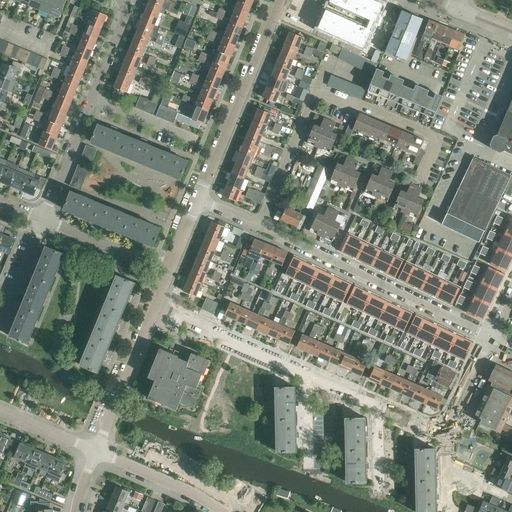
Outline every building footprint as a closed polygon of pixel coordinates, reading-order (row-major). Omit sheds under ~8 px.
[(31,0),(29,6),(39,10),(43,0),(31,0)] [(43,0),(39,10),(49,14),(54,0),(43,0)] [(54,0),(49,14),(58,18),(59,18),(66,0),(54,0)] [(164,0),(149,0),(147,7),(162,13),(163,9),(161,8),(164,0)] [(254,0),(253,0),(238,0),(235,8),(248,13),(254,0)] [(296,0),(290,15),(302,20),(311,23),(321,0),(296,0)] [(330,0),(318,27),(363,47),(382,4),(373,0),(330,0)] [(192,6),(187,4),(183,13),(188,16),(192,6)] [(70,16),(75,18),(80,8),(75,6),(70,16)] [(188,16),(193,18),(197,8),(192,6),(188,16)] [(162,13),(147,7),(141,20),(154,25),(158,17),(160,17),(162,13)] [(235,8),(231,19),(244,24),(248,13),(235,8)] [(107,15),(94,10),(90,19),(88,18),(86,23),(88,24),(88,23),(101,29),(107,15)] [(385,51),(393,54),(406,60),(407,59),(409,53),(409,52),(411,47),(412,47),(423,19),(402,10),(401,11),(399,18),(398,19),(396,26),(395,26),(395,27),(391,37),(390,38),(391,38),(388,44),(388,45),(386,50),(385,51)] [(231,19),(226,30),(239,35),(244,24),(231,19)] [(154,25),(141,20),(137,31),(150,36),(157,39),(159,35),(157,34),(160,28),(154,25)] [(179,20),(177,26),(189,30),(191,24),(179,20)] [(427,39),(431,41),(438,24),(428,21),(423,35),(428,37),(427,39)] [(97,39),(101,29),(88,23),(88,24),(84,34),(97,39)] [(436,40),(441,42),(447,28),(438,24),(431,41),(435,42),(436,40)] [(186,36),(188,31),(177,26),(175,32),(186,36)] [(445,46),(449,48),(456,32),(447,28),(441,42),(446,44),(445,46)] [(226,30),(222,40),(235,46),(239,35),(226,30)] [(137,31),(133,42),(146,47),(150,36),(137,31)] [(298,48),(302,37),(289,32),(285,43),(298,48)] [(456,32),(449,48),(453,50),(454,47),(459,49),(465,35),(456,32)] [(97,39),(84,34),(80,45),(92,50),(97,39)] [(176,45),(181,47),(185,36),(180,35),(176,45)] [(187,39),(184,46),(193,49),(196,42),(187,39)] [(235,46),(222,40),(218,51),(231,56),(235,46)] [(0,48),(0,52),(4,54),(9,43),(3,41),(0,48)] [(133,42),(128,52),(141,58),(146,47),(133,42)] [(4,54),(10,57),(14,45),(9,43),(4,54)] [(293,59),(298,48),(285,43),(280,54),(293,59)] [(330,49),(336,52),(339,46),(333,43),(330,49)] [(10,57),(15,59),(20,48),(14,45),(10,57)] [(92,50),(80,45),(75,56),(88,61),(92,50)] [(15,59),(21,61),(25,50),(20,48),(15,59)] [(338,58),(343,61),(347,51),(342,48),(338,58)] [(321,58),(323,53),(314,49),(311,54),(321,58)] [(26,63),(31,52),(25,50),(21,61),(26,63)] [(231,56),(218,51),(213,62),(226,67),(231,56)] [(343,61),(348,63),(352,53),(347,51),(343,61)] [(26,63),(32,66),(36,55),(31,52),(26,63)] [(141,58),(128,52),(124,63),(137,68),(141,58)] [(348,63),(352,65),(357,55),(352,53),(348,63)] [(289,70),(293,59),(280,54),(276,65),(289,70)] [(32,66),(37,68),(42,57),(36,55),(32,66)] [(352,65),(357,68),(361,58),(357,55),(352,65)] [(88,61),(75,56),(71,67),(84,72),(88,61)] [(37,68),(38,68),(43,70),(48,59),(42,57),(37,68)] [(357,68),(362,70),(366,60),(361,58),(357,68)] [(362,70),(367,72),(371,63),(366,60),(362,70)] [(3,63),(0,71),(0,74),(13,80),(17,71),(20,72),(23,65),(14,61),(12,66),(3,63)] [(213,62),(209,73),(222,78),(226,67),(213,62)] [(137,68),(124,63),(119,74),(134,80),(136,76),(134,75),(137,68)] [(371,63),(367,72),(372,75),(376,65),(371,63)] [(284,81),(289,70),(276,65),(272,75),(284,81)] [(84,72),(71,67),(66,77),(79,83),(84,72)] [(43,70),(38,68),(34,75),(40,77),(43,70)] [(368,91),(378,95),(385,78),(382,76),(384,71),(377,68),(368,91)] [(174,71),(171,79),(179,82),(182,74),(174,71)] [(209,73),(204,84),(217,89),(222,78),(209,73)] [(0,74),(0,88),(8,92),(13,80),(0,74)] [(134,80),(119,74),(114,87),(127,92),(130,84),(132,84),(134,80)] [(378,95),(388,99),(398,77),(391,74),(389,79),(385,78),(378,95)] [(272,75),(267,86),(280,92),(284,93),(288,82),(284,81),(272,75)] [(327,85),(332,87),(336,77),(331,75),(327,85)] [(300,81),(310,85),(312,80),(302,76),(300,81)] [(79,83),(66,77),(62,88),(75,93),(79,83)] [(139,82),(146,85),(148,81),(141,77),(139,82)] [(332,87),(337,89),(341,79),(336,77),(332,87)] [(388,99),(401,104),(408,87),(402,85),(404,80),(398,77),(388,99)] [(337,89),(342,91),(346,81),(341,79),(337,89)] [(342,91),(347,93),(351,83),(346,81),(342,91)] [(347,93),(352,95),(356,85),(351,83),(347,93)] [(204,84),(200,94),(213,100),(217,89),(204,84)] [(401,104),(413,110),(422,87),(416,84),(414,89),(408,87),(401,104)] [(352,95),(356,97),(361,87),(356,85),(352,95)] [(263,97),(275,103),(280,92),(267,86),(263,97)] [(361,87),(356,97),(361,99),(366,89),(361,87)] [(413,110),(423,114),(430,96),(427,95),(429,90),(422,87),(413,110)] [(0,88),(0,101),(4,103),(8,92),(0,88)] [(70,104),(75,93),(62,88),(58,99),(70,104)] [(303,101),(305,96),(296,92),(294,97),(303,101)] [(430,96),(423,114),(433,118),(443,96),(436,93),(433,98),(430,96)] [(127,99),(137,103),(139,98),(129,94),(127,99)] [(213,100),(200,94),(196,105),(209,110),(213,100)] [(135,108),(141,110),(146,99),(140,97),(135,108)] [(291,102),(301,106),(303,101),(294,97),(291,102)] [(70,104),(58,99),(53,110),(66,115),(70,104)] [(141,110),(147,113),(151,102),(146,99),(141,110)] [(489,144),(491,149),(500,152),(504,151),(511,153),(511,99),(497,134),(493,136),(489,144)] [(147,113),(153,115),(157,104),(151,102),(147,113)] [(180,114),(177,120),(192,126),(194,120),(203,124),(209,110),(196,105),(194,104),(192,109),(194,110),(190,118),(180,114)] [(156,116),(162,119),(166,108),(160,105),(156,116)] [(162,119),(167,121),(172,110),(166,108),(162,119)] [(266,125),(271,114),(258,109),(253,120),(266,125)] [(66,115),(53,110),(49,121),(62,126),(66,115)] [(172,110),(167,121),(173,124),(178,112),(172,110)] [(353,130),(363,134),(370,118),(359,113),(355,123),(350,121),(344,135),(350,137),(353,130)] [(306,143),(329,153),(337,134),(331,132),(335,123),(324,118),(320,127),(314,125),(306,143)] [(363,134),(374,139),(381,122),(370,118),(363,134)] [(262,136),(266,125),(253,120),(249,130),(262,136)] [(62,126),(49,121),(44,131),(57,137),(62,126)] [(374,139),(384,143),(391,127),(381,122),(374,139)] [(98,124),(91,142),(104,147),(103,148),(108,150),(108,149),(121,154),(128,136),(116,131),(117,129),(112,127),(111,129),(98,124)] [(384,143),(395,148),(402,131),(391,127),(384,143)] [(52,150),(57,137),(44,131),(43,130),(41,135),(43,136),(39,145),(52,150)] [(257,147),(262,136),(249,130),(245,141),(257,147)] [(395,148),(406,152),(413,136),(402,131),(395,148)] [(140,141),(128,136),(121,154),(133,160),(138,162),(138,161),(151,167),(158,149),(146,144),(146,141),(141,139),(140,141)] [(413,136),(406,152),(416,157),(413,164),(418,166),(424,152),(419,149),(423,140),(413,136)] [(22,140),(20,147),(26,149),(28,142),(22,140)] [(253,157),(257,147),(245,141),(240,152),(253,157)] [(86,145),(84,151),(95,155),(97,150),(86,145)] [(280,156),(282,151),(273,147),(272,148),(271,152),(280,156)] [(40,148),(37,153),(49,158),(51,152),(40,148)] [(170,154),(158,149),(151,167),(163,172),(168,174),(181,179),(188,161),(175,156),(176,154),(171,151),(170,154)] [(84,151),(81,157),(92,161),(95,155),(84,151)] [(253,157),(240,152),(236,163),(249,168),(253,157)] [(314,156),(312,161),(326,167),(328,162),(314,156)] [(81,157),(79,163),(90,167),(92,161),(81,157)] [(352,191),(353,191),(361,173),(354,171),(358,161),(347,157),(343,166),(337,163),(330,182),(352,191)] [(447,213),(441,225),(465,236),(479,242),(485,231),(488,224),(491,218),(492,216),(494,211),(503,192),(505,193),(510,195),(511,191),(511,172),(510,175),(501,170),(473,157),(447,213)] [(7,161),(0,179),(0,181),(11,186),(18,167),(19,166),(7,161)] [(79,163),(76,168),(88,173),(90,167),(79,163)] [(244,179),(249,168),(236,163),(231,174),(244,179)] [(264,169),(262,174),(272,178),(274,173),(274,172),(276,167),(271,164),(268,171),(264,169)] [(304,207),(308,208),(312,210),(330,169),(319,164),(301,205),(304,207)] [(11,186),(22,191),(30,172),(18,167),(11,186)] [(364,192),(387,202),(395,183),(389,181),(393,172),(382,167),(378,176),(372,174),(364,192)] [(76,168),(74,174),(85,179),(88,173),(76,168)] [(30,172),(22,191),(33,196),(36,188),(42,190),(47,179),(41,177),(39,181),(33,178),(35,174),(30,172)] [(74,174),(72,180),(83,185),(85,179),(74,174)] [(240,190),(244,179),(231,174),(227,184),(240,190)] [(260,179),(270,183),(272,178),(262,174),(260,178),(260,179)] [(83,185),(72,180),(69,186),(80,190),(83,185)] [(235,201),(240,190),(227,184),(222,196),(235,201)] [(393,209),(416,219),(424,200),(418,197),(422,188),(410,184),(407,193),(401,190),(393,209)] [(263,199),(265,194),(255,190),(255,191),(253,195),(263,199)] [(71,191),(63,209),(76,214),(75,217),(80,219),(81,217),(93,222),(101,204),(88,199),(89,198),(84,196),(83,196),(71,191)] [(261,204),(263,200),(253,196),(251,199),(251,200),(261,204)] [(113,209),(101,204),(93,222),(106,227),(105,229),(110,231),(111,229),(123,234),(130,216),(118,211),(118,210),(113,208),(113,209)] [(356,205),(353,211),(362,214),(364,208),(356,205)] [(308,208),(304,207),(304,208),(302,208),(299,213),(286,207),(283,213),(282,213),(280,217),(281,217),(281,219),(297,227),(302,215),(305,217),(308,210),(307,210),(308,208)] [(309,231),(332,242),(341,224),(335,221),(339,212),(328,207),(324,216),(318,213),(309,231)] [(130,216),(123,234),(135,239),(135,241),(140,243),(141,241),(153,246),(160,228),(148,223),(148,222),(143,220),(143,221),(130,216)] [(206,235),(219,240),(221,241),(223,236),(221,236),(225,227),(217,224),(212,222),(206,235)] [(403,225),(400,230),(409,234),(411,228),(403,225)] [(511,236),(504,233),(500,240),(511,245),(511,236)] [(348,237),(341,252),(349,256),(357,238),(349,234),(348,237)] [(4,235),(0,243),(0,250),(9,254),(15,240),(4,235)] [(206,235),(202,245),(215,251),(219,240),(206,235)] [(236,247),(241,249),(245,239),(240,237),(236,247)] [(357,238),(349,256),(356,259),(365,242),(357,238)] [(260,257),(265,244),(254,239),(252,245),(249,252),(247,256),(258,260),(260,257)] [(511,245),(500,240),(496,248),(511,255),(511,245)] [(365,242),(356,259),(364,263),(373,245),(365,242)] [(247,243),(242,254),(247,256),(249,252),(252,245),(247,243)] [(260,257),(271,261),(276,248),(265,244),(260,257)] [(202,245),(197,256),(210,262),(215,251),(202,245)] [(373,245),(364,263),(372,267),(380,249),(373,245)] [(39,264),(34,276),(52,284),(57,272),(59,267),(59,266),(64,254),(46,246),(41,259),(39,258),(37,263),(39,264)] [(276,248),(271,261),(282,266),(287,253),(276,248)] [(511,255),(496,248),(493,255),(511,264),(511,260),(511,255)] [(380,249),(372,267),(379,270),(388,253),(380,249)] [(388,253),(379,270),(387,274),(395,256),(388,253)] [(489,263),(507,272),(511,264),(493,255),(489,263)] [(197,256),(193,267),(206,272),(210,262),(197,256)] [(286,273),(285,275),(293,279),(302,260),(294,256),(286,273)] [(395,256),(387,274),(395,278),(403,260),(395,256)] [(302,260),(293,279),(302,283),(311,264),(302,260)] [(406,261),(398,279),(406,283),(414,265),(406,261)] [(311,264),(302,283),(310,287),(319,268),(311,264)] [(414,265),(406,283),(413,287),(422,269),(414,265)] [(487,266),(484,274),(502,283),(505,275),(488,266),(487,266)] [(193,267),(189,278),(201,283),(206,272),(193,267)] [(250,267),(245,280),(250,282),(255,269),(250,267)] [(319,268),(310,287),(318,291),(327,272),(319,268)] [(422,269),(413,287),(421,290),(429,273),(422,269)] [(327,272),(318,291),(326,294),(335,275),(327,272)] [(429,273),(421,290),(428,294),(437,276),(429,273)] [(484,274),(480,282),(498,290),(502,283),(484,274)] [(110,293),(105,305),(123,313),(128,300),(130,301),(132,296),(130,295),(135,283),(117,275),(112,288),(111,287),(108,293),(110,293)] [(335,275),(326,294),(334,298),(343,279),(335,275)] [(52,284),(34,276),(29,289),(27,288),(25,293),(27,294),(22,306),(40,314),(45,301),(47,296),(52,284)] [(437,276),(428,294),(436,298),(444,280),(437,276)] [(201,283),(189,278),(183,291),(196,296),(200,288),(201,288),(203,284),(201,283)] [(343,279),(334,298),(342,302),(343,302),(352,283),(343,279)] [(444,280),(436,298),(444,302),(452,284),(444,280)] [(480,282),(476,289),(494,298),(498,290),(480,282)] [(242,293),(240,298),(244,300),(247,294),(246,294),(249,288),(250,286),(244,283),(243,287),(241,292),(242,293)] [(452,284),(444,302),(451,305),(460,287),(452,284)] [(355,285),(346,304),(354,308),(363,289),(355,285)] [(363,289),(354,308),(362,312),(372,293),(363,289)] [(476,289),(473,297),(491,305),(494,298),(476,289)] [(266,292),(263,300),(269,303),(272,294),(266,292)] [(372,293),(362,312),(371,316),(380,297),(372,293)] [(380,297),(371,316),(379,320),(388,301),(380,297)] [(473,297),(469,304),(487,313),(491,305),(473,297)] [(201,309),(207,312),(212,301),(206,298),(201,309)] [(212,301),(207,312),(213,314),(218,303),(212,301)] [(388,301),(379,320),(387,324),(396,305),(388,301)] [(225,315),(236,320),(241,308),(230,303),(225,315)] [(469,304),(465,312),(481,320),(483,321),(487,313),(469,304)] [(97,323),(92,335),(110,342),(115,330),(117,331),(120,326),(117,325),(123,313),(105,305),(99,318),(98,317),(96,322),(97,323)] [(396,305),(387,324),(395,327),(404,308),(396,305)] [(40,314),(22,306),(17,318),(14,318),(12,323),(15,324),(9,336),(27,343),(32,331),(33,331),(35,326),(40,314)] [(236,320),(246,325),(252,312),(241,308),(236,320)] [(404,308),(395,327),(403,332),(404,332),(413,313),(404,308)] [(246,325),(257,329),(262,317),(252,312),(246,325)] [(416,314),(407,333),(415,337),(424,318),(416,314)] [(257,329),(268,334),(273,322),(262,317),(257,329)] [(273,322),(268,334),(278,339),(284,326),(287,319),(283,317),(282,317),(279,324),(273,322)] [(424,318),(415,337),(423,341),(433,322),(424,318)] [(433,322),(423,341),(432,345),(441,326),(433,322)] [(297,347),(307,352),(313,339),(316,332),(319,325),(315,324),(309,337),(302,334),(297,347)] [(284,326),(278,339),(289,344),(295,331),(284,326)] [(441,326),(432,345),(440,349),(449,330),(441,326)] [(449,330),(440,349),(448,353),(457,334),(449,330)] [(457,334),(448,353),(456,357),(465,338),(457,334)] [(85,353),(80,365),(98,372),(103,359),(105,360),(108,355),(105,354),(110,342),(92,335),(87,347),(86,347),(84,352),(85,353)] [(465,338),(456,357),(464,361),(474,342),(469,339),(465,338)] [(307,352),(318,357),(324,344),(313,339),(307,352)] [(318,357),(329,361),(335,349),(324,344),(318,357)] [(178,356),(174,354),(160,348),(148,377),(155,380),(148,398),(177,409),(179,403),(194,408),(201,390),(197,388),(202,374),(204,375),(210,360),(191,353),(187,364),(177,360),(178,356)] [(329,361),(340,366),(345,353),(335,349),(329,361)] [(340,366),(350,371),(356,358),(345,353),(340,366)] [(356,358),(350,371),(361,376),(367,363),(356,358)] [(431,367),(439,371),(436,377),(439,379),(437,383),(435,387),(440,389),(442,385),(445,387),(447,383),(450,384),(451,382),(453,382),(454,380),(453,379),(456,373),(442,366),(442,365),(434,361),(431,367)] [(511,372),(496,365),(488,380),(492,382),(490,386),(488,385),(474,415),(481,418),(479,423),(500,433),(500,432),(511,438),(511,428),(504,424),(511,407),(511,372)] [(369,379),(380,384),(385,371),(374,366),(369,379)] [(380,384),(390,388),(396,376),(385,371),(380,384)] [(390,388),(401,393),(407,380),(396,376),(390,388)] [(401,393),(412,398),(417,385),(407,380),(401,393)] [(412,398),(425,404),(431,389),(427,387),(426,389),(417,385),(412,398)] [(299,432),(296,432),(295,406),(298,406),(298,400),(295,400),(295,387),(276,387),(277,452),(296,451),(296,438),(299,438),(299,432)] [(431,389),(425,404),(438,409),(443,397),(435,393),(435,391),(431,389)] [(366,463),(365,437),(368,437),(368,431),(365,431),(365,418),(346,418),(347,483),(366,482),(366,469),(369,469),(369,463),(366,463)] [(0,434),(0,451),(3,453),(5,448),(11,451),(15,442),(9,439),(10,438),(9,438),(9,436),(4,434),(3,435),(0,434)] [(14,458),(26,462),(32,448),(31,448),(32,446),(27,443),(26,445),(20,443),(14,458)] [(36,471),(37,467),(43,453),(32,448),(26,462),(24,466),(36,471)] [(438,462),(435,462),(435,448),(416,449),(416,511),(436,511),(436,500),(439,500),(439,494),(436,494),(435,467),(438,467),(438,462)] [(506,460),(503,466),(511,469),(511,457),(501,452),(499,457),(506,460)] [(37,467),(49,472),(55,458),(43,453),(37,467)] [(55,458),(49,472),(60,477),(67,462),(55,458)] [(494,468),(492,472),(511,481),(511,469),(503,466),(501,471),(494,468)] [(511,481),(492,472),(490,476),(497,479),(495,485),(510,492),(511,492),(511,481)] [(18,473),(15,478),(21,481),(24,475),(18,473)] [(21,481),(15,478),(12,477),(10,483),(19,487),(21,481)] [(116,487),(111,498),(124,504),(129,492),(116,487)] [(41,489),(39,495),(51,500),(53,494),(41,489)] [(19,490),(14,504),(22,507),(27,493),(19,490)] [(135,492),(133,497),(140,501),(142,495),(143,495),(135,492)] [(4,495),(1,500),(7,503),(9,497),(4,495)] [(142,511),(143,511),(150,511),(155,500),(150,498),(151,496),(147,495),(146,496),(148,497),(146,502),(148,503),(145,511),(142,511)] [(489,511),(496,498),(492,496),(489,503),(483,501),(477,511),(489,511)] [(111,498),(106,510),(110,511),(120,511),(124,504),(111,498)] [(501,511),(503,510),(497,507),(500,500),(496,498),(489,511),(501,511)] [(158,501),(154,511),(160,511),(164,504),(158,501)] [(31,509),(30,511),(52,511),(53,510),(49,510),(49,503),(37,503),(37,509),(31,509)]
